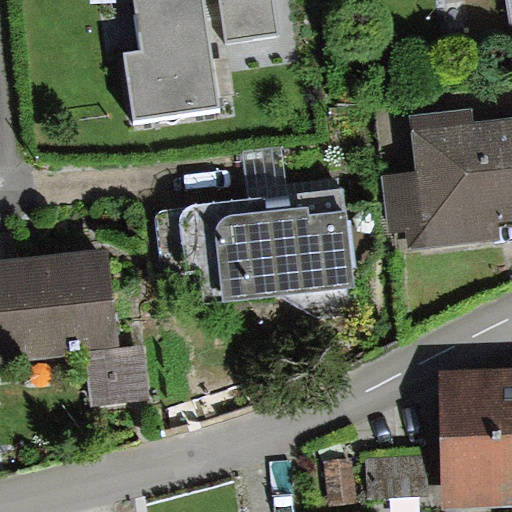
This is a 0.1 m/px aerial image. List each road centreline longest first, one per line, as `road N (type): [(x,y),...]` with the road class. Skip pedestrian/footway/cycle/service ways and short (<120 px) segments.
road 1 (residential): [(511,317),(327,408),(231,444),(0,504)]
road 2 (residential): [(5,193),(262,177)]
